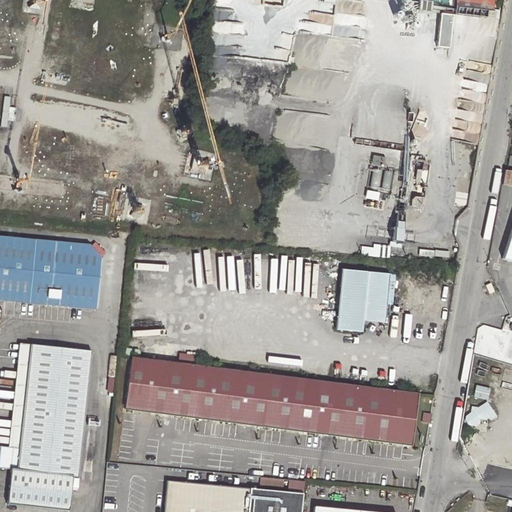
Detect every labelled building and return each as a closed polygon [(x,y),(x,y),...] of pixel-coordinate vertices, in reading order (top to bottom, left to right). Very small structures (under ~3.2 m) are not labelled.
[(325,33),(357,38),(363,2),(353,0),(327,0),(328,2),(315,0),(313,11),(335,14),(333,27),(326,26),(325,33)] [(431,10),(432,0),(420,0),(419,9),(431,10)] [(490,7),(456,3),(454,20),(488,24),(490,7)] [(450,18),(438,16),(434,52),(446,53),(450,18)] [(293,34),(284,34),(285,49),(277,49),(277,62),(293,61),(293,62),(312,61),(312,67),(319,67),(319,58),(324,57),(324,35),(320,35),(319,21),(293,22),(293,34)] [(333,175),(335,152),(303,149),(301,172),(333,175)] [(418,211),(421,200),(414,198),(409,200),(408,205),(411,210),(418,211)] [(0,303),(95,313),(101,260),(90,247),(0,237),(0,303)] [(372,256),(387,257),(388,246),(373,244),(372,256)] [(388,276),(340,271),(334,330),(357,332),(358,321),(383,324),(388,276)] [(14,451),(26,343),(14,342),(2,449),(14,451)] [(87,350),(26,343),(14,451),(2,449),(0,449),(0,471),(6,472),(2,508),(46,511),(63,511),(68,478),(73,479),(87,350)] [(406,447),(413,396),(127,357),(121,408),(406,447)] [(487,400),(490,388),(477,385),(474,396),(487,400)] [(243,511),(246,490),(171,482),(170,488),(167,511),(243,511)] [(297,511),(299,496),(246,490),(243,511),(297,511)] [(390,511),(391,508),(309,501),(307,511),(390,511)]
